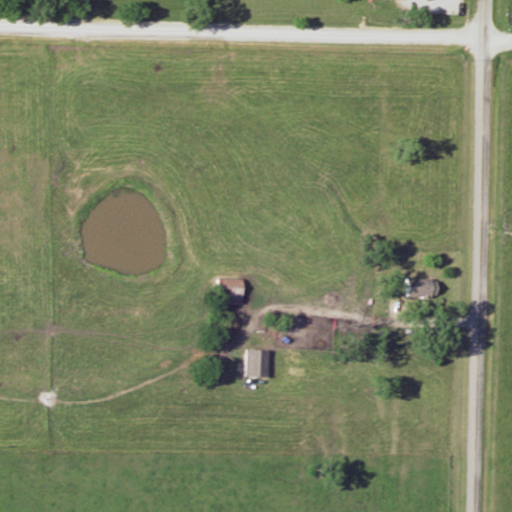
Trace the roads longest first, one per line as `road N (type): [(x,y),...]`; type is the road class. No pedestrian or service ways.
road 1 (residential): [(0,28),(511,40)]
road 2 (tertiary): [(473,511),(485,0)]
